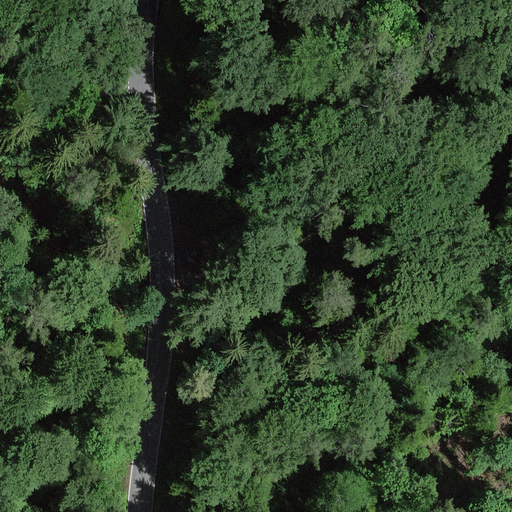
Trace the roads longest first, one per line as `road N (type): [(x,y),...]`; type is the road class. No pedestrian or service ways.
road 1 (secondary): [(143,110),(162,286),(141,511)]
road 2 (tertiary): [(85,0),(112,76),(143,110)]
